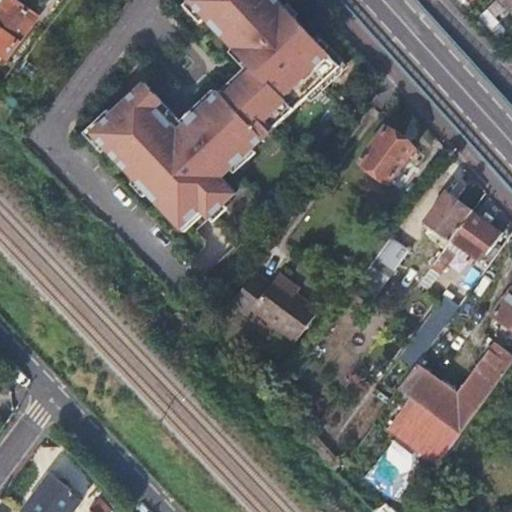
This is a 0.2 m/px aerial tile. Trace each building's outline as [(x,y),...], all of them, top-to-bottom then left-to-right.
[(10,0),(0,0),(0,1),(0,54),(4,58),(34,17),(10,0)] [(143,83),(90,133),(179,227),(199,208),(207,217),(234,192),(208,165),(217,156),(229,168),(337,66),(326,54),(275,0),(186,0),(181,5),(199,22),(202,19),(253,70),(247,76),(224,99),(218,92),(175,132),(168,125),(161,118),(153,108),(160,101),(143,83)] [(385,127),(359,162),(389,182),(413,148),(385,127)] [(317,164),(302,154),(295,163),(309,175),(317,164)] [(450,240),(471,210),(446,192),(424,222),(438,232),(433,240),(444,248),(447,243),(450,240)] [(501,232),(471,210),(450,240),(481,261),(501,232)] [(373,238),(384,245),(393,233),(383,225),(373,238)] [(393,237),(356,287),(372,298),(408,247),(393,237)] [(444,248),(429,268),(439,275),(456,251),(447,243),(444,248)] [(271,280),(288,292),(292,287),(276,274),(271,280)] [(315,312),(288,292),(271,280),(267,286),(252,275),(238,295),(229,305),(244,316),(249,309),(292,342),(315,312)] [(511,325),(511,288),(494,312),(511,325)] [(447,321),(458,306),(444,296),(432,311),(447,321)] [(425,356),(440,326),(423,318),(408,348),(425,356)] [(416,364),(399,386),(411,395),(387,427),(438,465),(510,365),(511,362),(511,351),(496,340),(457,393),(416,364)] [(393,436),(365,478),(394,497),(422,456),(393,436)] [(71,488),(51,473),(22,511),(74,511),(83,501),(69,491),(71,488)] [(398,511),(382,496),(372,509),(375,511),(398,511)]
